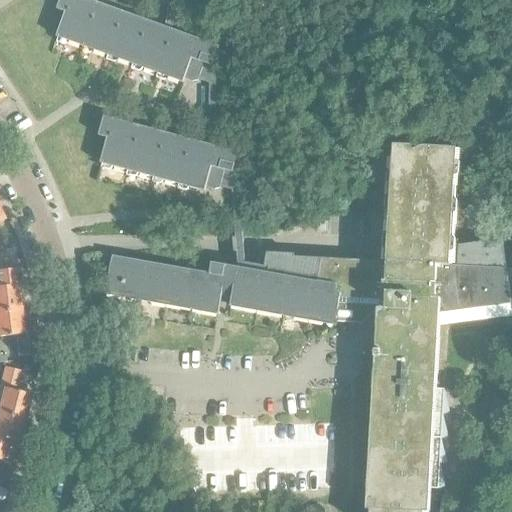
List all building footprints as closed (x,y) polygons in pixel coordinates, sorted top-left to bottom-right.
[(65,13),(56,37),(57,38),(182,83),(184,79),(192,82),(198,81),(199,76),(209,80),(208,127),(208,145),(215,147),(215,133),(216,55),(219,47),(171,30),(165,27),(89,0),(60,0),(56,10),(65,13)] [(168,0),(167,8),(165,27),(171,30),(174,0),(168,0)] [(104,117),(98,136),(107,138),(100,164),(101,164),(204,192),(222,197),(226,198),(238,153),(215,147),(208,145),(114,119),(108,118),(104,117)] [(0,286),(0,312),(20,310),(17,287),(21,287),(19,263),(8,264),(11,286),(0,286)] [(23,332),(20,310),(0,312),(0,337),(15,336),(17,357),(28,356),(26,332),(23,332)] [(0,392),(0,393),(0,394),(0,413),(24,419),(31,395),(11,390),(16,371),(4,368),(0,383),(0,392)] [(24,419),(0,413),(0,461),(9,465),(17,443),(18,444),(24,419)]
